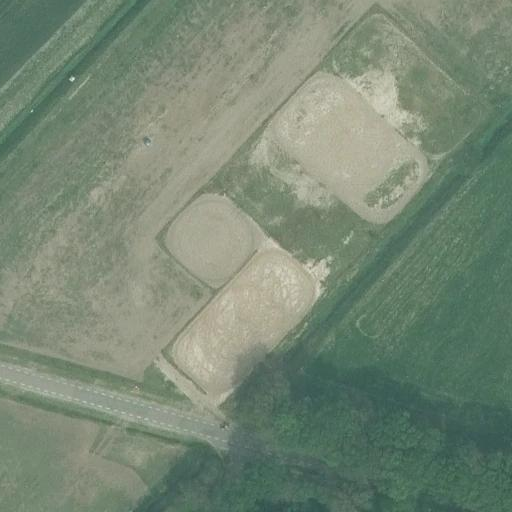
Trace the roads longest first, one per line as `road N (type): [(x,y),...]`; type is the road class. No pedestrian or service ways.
road 1 (tertiary): [(257,443),(0,376)]
road 2 (tertiary): [(257,443),(511,511)]
